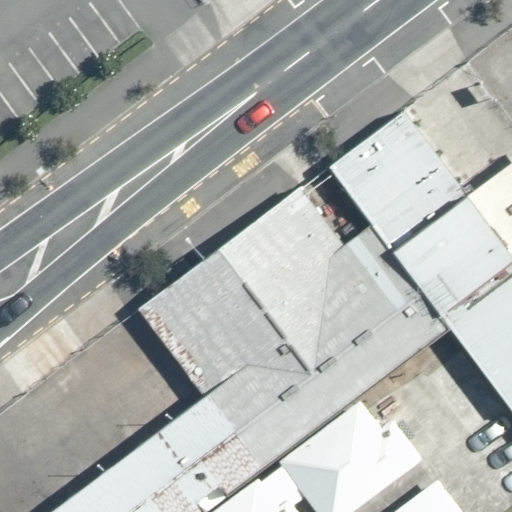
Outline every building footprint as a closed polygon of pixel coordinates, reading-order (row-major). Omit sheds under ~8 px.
[(511,120),(483,82),(347,183),(511,403),(511,120)] [(416,346),(309,204),(154,320),(207,391),(261,462),(416,346)] [(193,511),(261,462),(207,391),(44,511),(193,511)] [(359,399),(278,460),(317,511),(346,511),(420,456),(391,419),(380,427),(359,399)] [(464,511),(436,476),(389,511),(464,511)] [(255,478),(209,511),(298,511),(287,498),(276,506),(255,478)]
